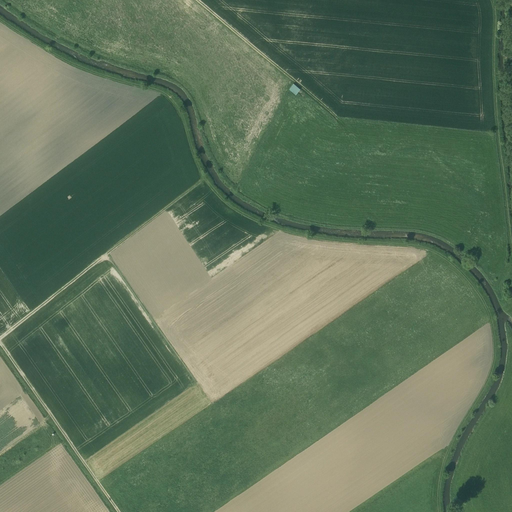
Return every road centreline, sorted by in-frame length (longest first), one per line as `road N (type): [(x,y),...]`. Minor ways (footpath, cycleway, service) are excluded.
road 1 (track): [(0,20),(65,61),(170,99),(205,182),(246,216),(305,237),(432,250),(468,277),(486,305),(495,344),(440,474),(438,511)]
road 2 (track): [(99,484),(209,403),(110,257)]
road 3 (track): [(494,0),(511,234)]
road 4 (track): [(0,342),(119,511)]
road 5 (track): [(337,119),(197,0)]
road 6 (track): [(0,338),(110,257)]
road 7 (track): [(205,182),(110,257)]
